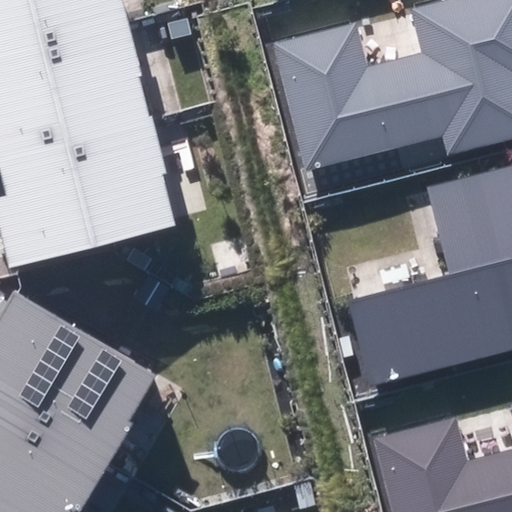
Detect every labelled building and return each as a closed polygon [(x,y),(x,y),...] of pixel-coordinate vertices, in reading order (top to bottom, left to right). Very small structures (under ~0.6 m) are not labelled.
[(0,0),(0,49),(128,17),(123,0),(0,0)] [(447,155),(511,138),(511,0),(437,0),(410,7),(421,52),(367,66),(356,23),(275,44),(307,169),(442,135),(447,155)] [(143,74),(128,17),(0,49),(0,153),(150,116),(139,76),(143,74)] [(0,197),(0,225),(11,267),(175,225),(162,174),(165,173),(150,116),(0,153),(0,172),(2,181),(6,196),(0,197)] [(369,384),(511,347),(511,165),(427,187),(450,274),(347,301),(369,384)] [(157,374),(14,290),(0,313),(0,395),(111,461),(132,425),(128,423),(157,374)] [(0,511),(73,511),(75,509),(79,511),(80,511),(111,461),(0,395),(0,511)] [(511,511),(511,401),(510,402),(511,408),(511,449),(467,460),(456,418),(375,439),(393,511),(511,511)]
